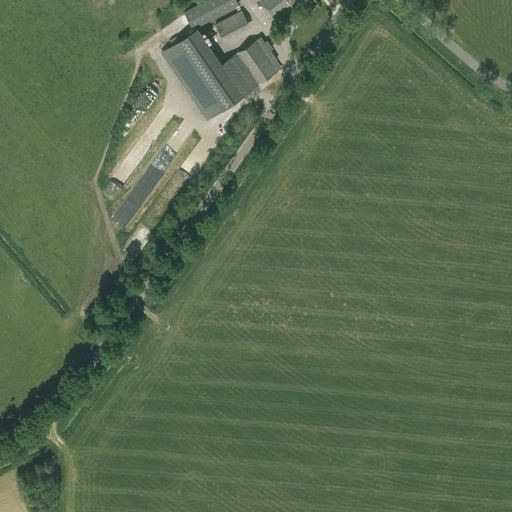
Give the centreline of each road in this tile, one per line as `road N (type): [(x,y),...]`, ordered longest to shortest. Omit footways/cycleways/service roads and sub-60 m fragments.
road 1 (unclassified): [(0,449),(49,423),(91,371),(348,0)]
road 2 (unclassified): [(511,87),(399,0)]
